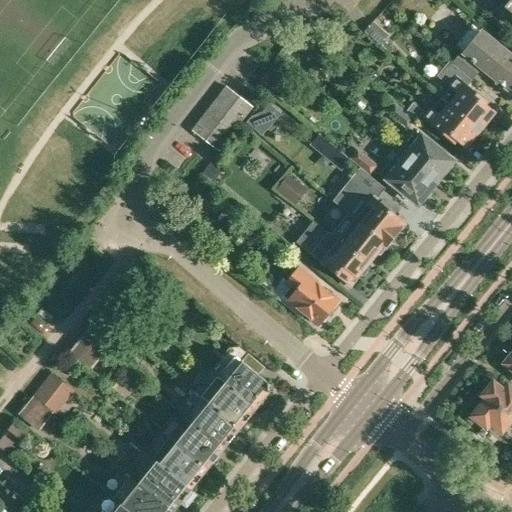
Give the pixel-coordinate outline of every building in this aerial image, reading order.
[(497,31),(511,47),(511,18),(497,31)] [(373,23),(372,22),(365,30),(365,31),(366,32),(380,44),(388,35),(373,23)] [(449,61),(448,63),(471,82),(481,70),(510,93),(511,91),(511,57),(484,35),(466,58),(460,53),(452,63),(449,61)] [(452,88),(442,101),(479,131),(493,114),(483,106),(485,103),(467,88),(471,82),(448,63),(438,76),(452,88)] [(219,151),(253,107),(226,85),(192,130),(219,151)] [(479,131),(442,101),(427,120),(454,142),(456,138),(467,146),(479,131)] [(416,120),(406,112),(395,102),(387,112),(408,130),(416,120)] [(413,103),(406,112),(416,120),(417,121),(424,112),(413,103)] [(253,122),(250,126),(259,134),(263,130),(253,122)] [(308,141),(340,168),(349,157),(317,131),(308,141)] [(403,144),(397,152),(435,182),(452,162),(416,133),(405,146),(403,144)] [(371,175),(378,165),(358,149),(350,158),(371,175)] [(391,159),(394,161),(382,175),(418,204),(435,182),(397,152),(391,159)] [(222,174),(210,165),(201,175),(213,185),(222,174)] [(278,191),(290,201),(301,188),(289,178),(278,191)] [(374,199),(357,221),(388,246),(406,224),(374,199)] [(186,227),(201,227),(200,200),(185,200),(186,227)] [(357,221),(339,242),(367,265),(376,255),(381,255),(388,246),(357,221)] [(309,255),(321,264),(349,287),(367,265),(339,242),(327,232),(309,255)] [(271,292),(286,305),(303,318),(305,315),(319,327),(339,303),(298,269),(288,282),(282,278),(271,292)] [(87,332),(89,333),(109,349),(124,331),(104,315),(101,313),(87,332)] [(151,354),(159,345),(143,333),(136,341),(151,354)] [(69,354),(71,355),(92,371),(106,354),(85,338),(83,336),(69,354)] [(237,357),(220,378),(257,408),(270,392),(268,383),(258,375),(265,367),(248,353),(241,361),(237,357)] [(51,372),(33,395),(56,413),(75,390),(51,372)] [(220,378),(203,398),(241,428),(257,408),(220,378)] [(481,392),(469,405),(474,409),(469,416),(485,429),(490,423),(501,433),(509,424),(511,426),(511,388),(509,386),(505,391),(494,382),(484,395),(481,392)] [(203,398),(187,418),(224,449),(241,428),(203,398)] [(187,418),(171,439),(208,469),(224,449),(187,418)] [(9,430),(23,441),(30,432),(16,421),(9,430)] [(5,433),(0,439),(0,444),(6,450),(14,441),(5,433)] [(150,455),(149,455),(191,489),(208,469),(171,439),(170,439),(163,433),(150,449),(158,455),(155,458),(150,455)] [(149,455),(131,478),(173,511),(191,489),(149,455)] [(11,490),(16,484),(7,477),(2,483),(11,490)] [(131,478),(114,499),(130,511),(172,511),(173,511),(131,478)] [(130,511),(114,499),(103,511),(130,511)]
